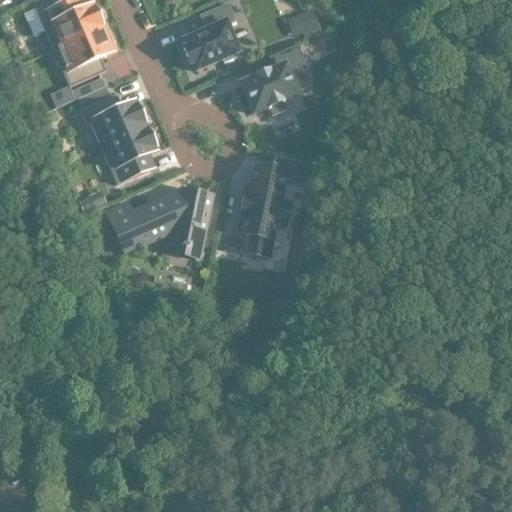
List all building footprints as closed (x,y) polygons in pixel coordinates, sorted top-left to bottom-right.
[(92,13),(91,11),(90,9),(77,14),(72,1),(35,17),(50,52),(100,31),(99,29),(99,27),(102,26),(96,11),(92,13)] [(236,55),(224,27),(232,23),(225,7),(198,19),(205,33),(181,44),(184,51),(180,53),(187,68),(190,66),(194,74),(220,62),(221,66),(236,60),(235,57),(234,56),(236,55)] [(306,14),(293,19),(303,40),(318,34),(315,28),(309,13),(306,14)] [(65,73),(60,75),(67,90),(103,74),(98,61),(115,54),(104,29),(100,31),(50,52),(51,54),(56,52),(65,73)] [(280,104),(295,97),(291,88),(304,82),(301,76),(298,68),(303,66),(295,47),(266,60),(271,73),(268,74),(267,72),(265,73),(267,75),(259,79),(254,81),(253,78),(252,79),(253,81),(250,82),(238,87),(251,116),(266,110),(270,120),(285,113),(280,104)] [(72,102),(76,101),(104,89),(100,81),(69,94),(72,102)] [(142,127),(141,125),(145,123),(139,109),(135,110),(132,105),(119,111),(114,98),(77,114),(84,129),(88,127),(98,150),(143,130),(142,127)] [(98,150),(115,187),(147,173),(141,160),(154,155),(152,151),(153,151),(144,133),(143,130),(98,150)] [(309,167),(294,164),(291,179),(307,182),(309,167)] [(276,206),(282,177),(269,175),(260,173),(257,188),(251,187),(248,200),(244,199),(244,201),(244,202),(241,218),(240,217),(240,219),(244,220),(242,229),(240,236),(245,237),(244,243),(243,249),(241,254),(265,259),(269,242),(272,226),(282,228),(286,208),(276,206)] [(196,263),(203,226),(209,200),(202,199),(203,196),(189,193),(185,192),(184,195),(178,194),(177,196),(126,219),(121,208),(103,216),(107,227),(115,224),(127,252),(136,249),(170,234),(167,247),(179,249),(179,251),(185,252),(186,250),(189,251),(195,252),(193,262),(196,263)] [(89,213),(85,203),(78,206),(82,217),(89,213)]
